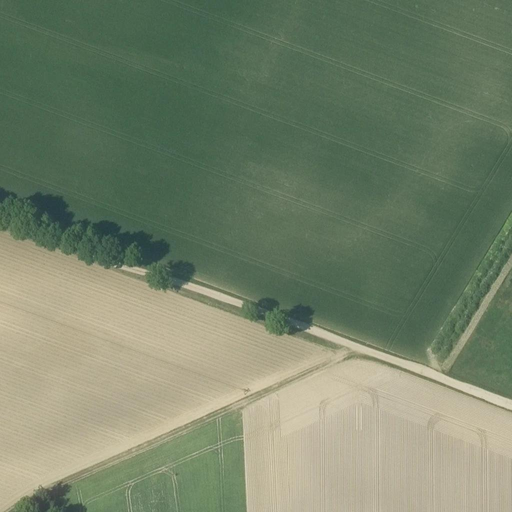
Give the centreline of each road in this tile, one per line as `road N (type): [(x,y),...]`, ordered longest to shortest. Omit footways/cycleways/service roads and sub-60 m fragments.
road 1 (track): [(0,213),(511,403)]
road 2 (track): [(9,511),(36,492),(357,346)]
